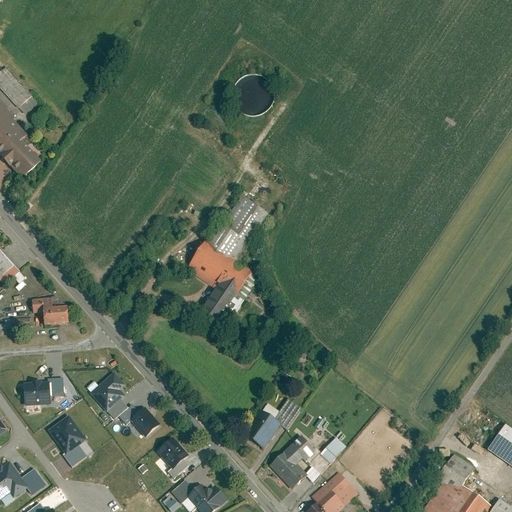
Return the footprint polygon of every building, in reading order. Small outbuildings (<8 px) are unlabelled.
[(7,67),(0,73),(0,88),(18,108),(33,95),(7,67)] [(243,109),(266,110),(266,95),(263,95),(263,91),(262,91),(262,87),(259,87),(259,80),(244,80),(243,109)] [(28,135),(0,104),(0,163),(18,183),(40,163),(21,141),(28,135)] [(243,199),(224,229),(243,241),(262,211),(243,199)] [(218,225),(206,244),(230,260),(243,241),(224,229),(218,225)] [(206,244),(188,271),(214,288),(232,300),(250,272),(230,260),(206,244)] [(0,252),(0,280),(4,285),(18,272),(0,252)] [(232,300),(214,288),(199,312),(216,323),(232,300)] [(40,313),(41,325),(68,324),(67,308),(51,309),(50,299),(32,300),(32,313),(40,313)] [(30,319),(14,320),(14,329),(31,329),(30,319)] [(107,412),(120,401),(124,398),(119,392),(119,386),(122,384),(114,376),(92,395),(107,412)] [(49,381),(49,385),(50,398),(64,397),(63,380),(49,381)] [(26,406),(50,405),(50,398),(49,385),(41,386),(41,384),(33,384),(33,386),(25,387),(26,406)] [(285,431),(301,409),(289,400),(273,422),(279,426),(285,431)] [(115,421),(119,418),(128,409),(120,401),(107,412),(115,421)] [(132,421),(140,415),(132,406),(128,409),(119,418),(126,426),(132,421)] [(147,438),(158,427),(144,411),(140,415),(132,421),(147,438)] [(273,422),(262,414),(244,438),(262,450),(279,426),(273,422)] [(78,447),(85,441),(69,420),(51,433),(67,455),(78,447)] [(511,432),(504,427),(489,450),(511,466),(511,432)] [(301,437),(271,467),(294,491),(309,476),(297,465),(303,459),(306,462),(316,452),(301,437)] [(337,438),(319,455),(330,466),(347,449),(337,438)] [(183,461),(187,458),(172,441),(159,453),(173,469),(183,461)] [(78,447),(67,455),(63,457),(72,469),(86,459),(78,447)] [(316,452),(306,462),(320,476),(330,466),(319,455),(316,452)] [(511,511),(511,508),(499,499),(492,510),(462,488),(475,470),(453,454),(435,481),(441,485),(421,511),(511,511)] [(183,461),(173,469),(168,474),(174,480),(189,467),(183,461)] [(14,498),(27,489),(21,480),(9,465),(0,471),(0,501),(10,494),(14,498)] [(21,480),(27,489),(31,495),(45,485),(35,470),(21,480)] [(316,504),(307,511),(340,511),(358,495),(337,474),(311,499),(316,504)] [(185,482),(171,494),(181,505),(188,498),(195,492),(185,482)] [(195,492),(188,498),(200,511),(213,511),(226,501),(211,484),(204,490),(202,487),(195,492)] [(174,500),(166,506),(171,511),(175,511),(181,508),(174,500)]
